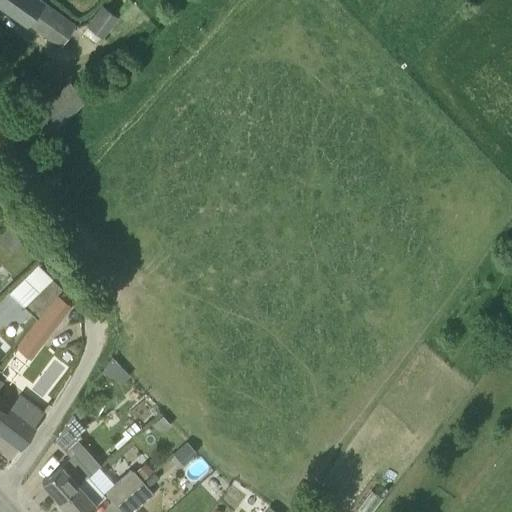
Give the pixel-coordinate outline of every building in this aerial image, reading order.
[(0,0),(0,2),(61,46),(76,25),(40,0),(0,0)] [(103,38),(118,17),(102,4),(86,25),(103,38)] [(50,133),(84,99),(69,84),(35,117),(50,133)] [(15,221),(0,236),(0,240),(14,253),(28,238),(15,221)] [(36,320),(62,287),(37,264),(9,292),(36,320)] [(35,346),(61,312),(56,308),(39,329),(34,325),(23,339),(13,353),(21,359),(27,364),(38,349),(35,346)] [(113,357),(102,371),(122,383),(130,376),(113,357)] [(2,411),(0,409),(0,430),(1,429),(22,446),(36,426),(35,426),(44,415),(28,403),(19,414),(6,405),(2,411)] [(65,451),(91,429),(80,416),(55,438),(58,441),(57,442),(65,451)] [(125,430),(127,432),(130,436),(139,428),(134,422),(125,430)] [(116,448),(130,436),(127,432),(113,445),(116,448)] [(60,501),(88,476),(71,456),(42,481),(60,501)] [(153,471),(145,462),(135,471),(143,480),(153,471)] [(115,505),(142,481),(131,468),(103,492),(88,476),(60,501),(69,511),(87,511),(106,496),(115,505)] [(142,481),(115,505),(120,511),(132,511),(153,494),(142,481)]
